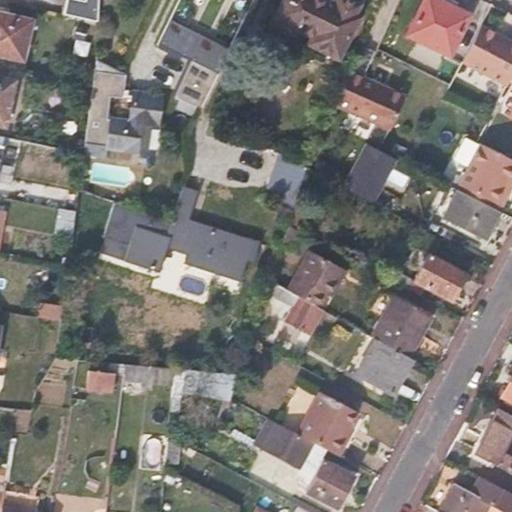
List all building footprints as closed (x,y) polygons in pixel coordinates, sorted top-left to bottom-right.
[(98,22),(99,0),(85,0),(83,0),(69,0),(66,15),(98,22)] [(348,0),(335,0),(333,6),(320,0),(285,0),(276,19),(313,37),(310,44),(339,58),(346,44),(341,41),(359,5),(348,0)] [(449,57),(469,17),(435,0),(426,0),(408,37),(449,57)] [(0,54),(23,60),(31,22),(0,14),(0,54)] [(169,22),(158,46),(191,61),(172,102),(198,114),(228,49),(169,22)] [(511,76),(511,44),(481,28),(463,62),(507,85),(511,76)] [(95,69),(83,147),(147,157),(151,132),(160,133),(165,98),(131,93),(127,122),(107,120),(110,98),(122,100),(126,73),(95,69)] [(350,73),(334,107),(389,132),(405,98),(350,73)] [(15,82),(0,79),(0,126),(5,127),(15,82)] [(501,202),(511,181),(511,154),(478,135),(455,177),(501,202)] [(409,166),(367,145),(347,183),(360,191),(374,165),(403,180),(409,166)] [(306,168),(279,154),(269,188),(297,197),(306,168)] [(196,194),(181,190),(170,222),(166,238),(137,229),(128,260),(159,271),(166,248),(190,256),(187,263),(240,280),(246,261),(253,263),(259,244),(188,221),(196,194)] [(500,213),(459,192),(445,219),(484,240),(500,213)] [(76,212),(61,209),(59,222),(74,225),(76,212)] [(270,280),(279,285),(296,294),(305,277),(298,273),(305,257),(282,245),(270,280)] [(417,282),(450,300),(468,269),(434,251),(417,282)] [(324,310),(296,294),(279,285),(265,312),(284,322),(277,336),(302,350),(324,310)] [(375,338),(410,356),(430,319),(392,299),(372,336),(375,338)] [(62,322),(64,307),(40,303),(37,318),(62,322)] [(413,358),(410,356),(375,338),(355,375),(393,396),(413,358)] [(142,384),(172,387),(173,369),(125,365),(121,393),(141,394),(142,384)] [(194,371),(173,369),(172,387),(192,389),(194,371)] [(88,372),(87,391),(114,393),(116,374),(88,372)] [(511,380),(502,398),(511,402),(511,380)] [(33,412),(16,410),(12,432),(31,434),(34,412),(33,412)] [(511,472),(511,419),(499,413),(477,455),(511,472)] [(265,451),(279,424),(273,421),(258,447),(265,451)] [(302,472),(317,445),(279,424),(265,451),(302,472)] [(202,455),(168,436),(165,468),(178,475),(180,452),(198,462),(202,455)] [(299,477),(311,483),(324,459),(328,451),(317,445),(302,472),(299,477)] [(311,483),(306,492),(338,510),(356,477),(324,459),(311,483)] [(440,511),(486,511),(490,506),(453,487),(440,511)]
